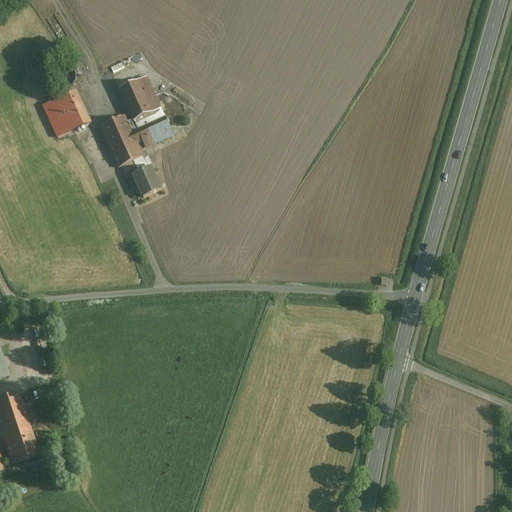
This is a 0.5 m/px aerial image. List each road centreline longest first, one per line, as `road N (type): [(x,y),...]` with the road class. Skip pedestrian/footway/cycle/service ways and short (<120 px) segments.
road 1 (unclassified): [(414,298),(210,286),(0,304)]
road 2 (primary): [(500,0),(414,298)]
road 3 (primary): [(414,298),(366,511)]
road 4 (track): [(85,130),(159,290)]
